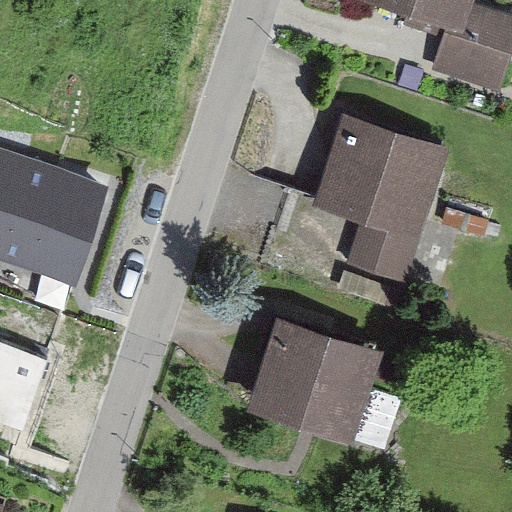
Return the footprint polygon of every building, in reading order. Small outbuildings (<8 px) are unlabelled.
[(511,20),(455,2),(455,0),(393,0),(404,3),(398,20),(444,34),(433,66),(492,84),(503,50),(502,49),(511,20)] [(347,259),(390,273),(405,226),(428,154),(341,126),(318,197),(348,207),(362,212),(350,248),(347,259)] [(0,246),(89,271),(110,198),(13,171),(0,219),(0,246)] [(0,409),(35,422),(60,348),(0,327),(0,409)] [(312,420),(339,428),(362,356),(275,328),(252,400),(298,415),(295,424),(309,428),(312,420)]
